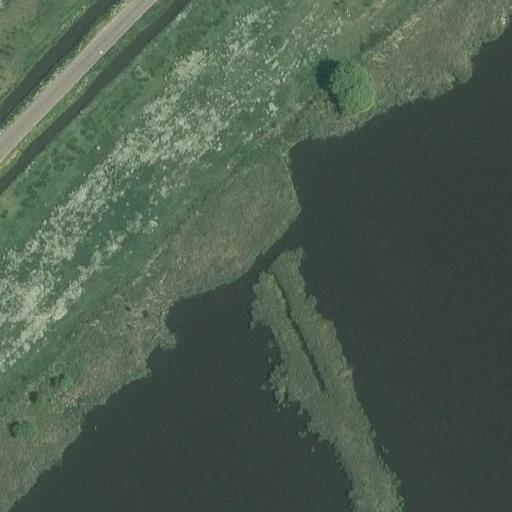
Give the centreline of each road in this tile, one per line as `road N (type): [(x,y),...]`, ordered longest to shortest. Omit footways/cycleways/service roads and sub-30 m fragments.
road 1 (track): [(0,310),(315,0)]
road 2 (unclassified): [(0,151),(146,0)]
